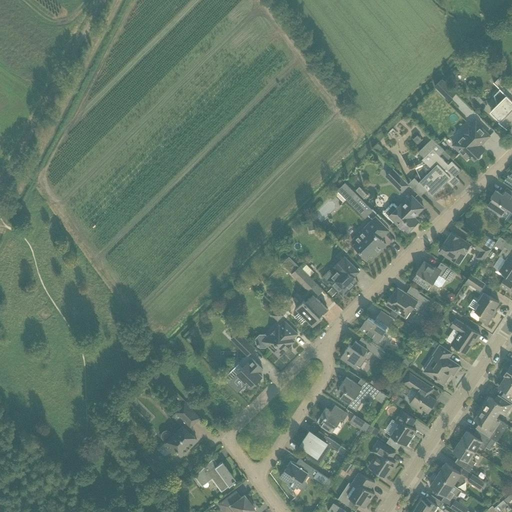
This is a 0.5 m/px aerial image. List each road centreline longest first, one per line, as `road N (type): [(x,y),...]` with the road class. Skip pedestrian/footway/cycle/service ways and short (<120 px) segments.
road 1 (residential): [(318,343),(511,150)]
road 2 (residential): [(385,511),(511,323)]
road 3 (track): [(0,191),(104,0)]
road 4 (residential): [(255,477),(225,436),(318,343)]
road 5 (residential): [(255,477),(320,388),(329,363),(318,343)]
